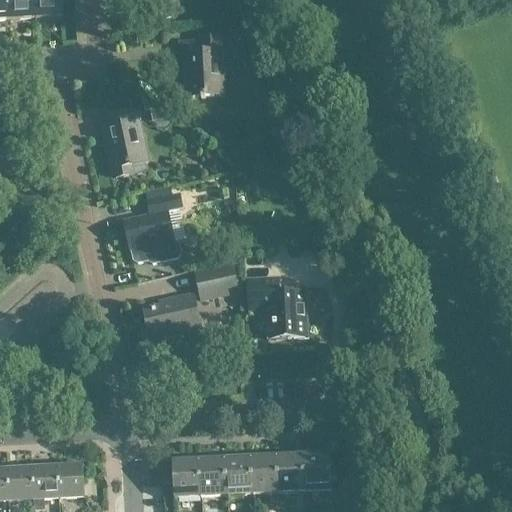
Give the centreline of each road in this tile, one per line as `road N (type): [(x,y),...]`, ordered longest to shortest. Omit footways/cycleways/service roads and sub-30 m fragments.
road 1 (residential): [(128,431),(50,66)]
road 2 (residential): [(128,431),(157,418),(334,409)]
road 3 (residential): [(0,437),(128,431)]
